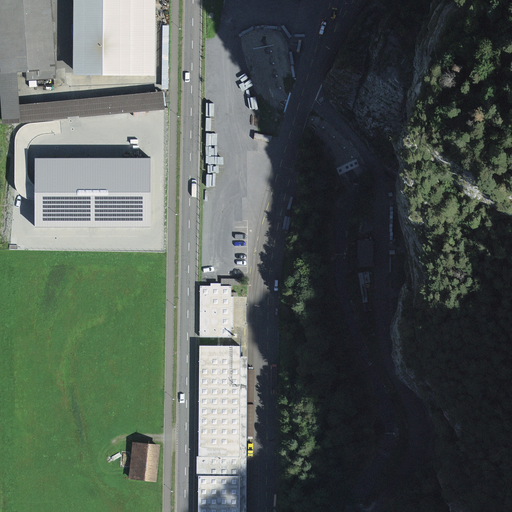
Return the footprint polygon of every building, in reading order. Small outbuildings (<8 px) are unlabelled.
[(50,0),(0,0),(0,64),(5,121),(165,109),(164,94),(19,106),(17,72),(56,69),(50,0)] [(76,0),(75,72),(151,73),(152,0),(76,0)] [(150,159),(35,159),(35,227),(150,227),(150,159)] [(231,286),(200,286),(199,338),(231,338),(231,286)] [(239,511),(241,347),(199,346),(197,511),(239,511)] [(155,440),(134,439),(132,478),(154,479),(155,440)]
